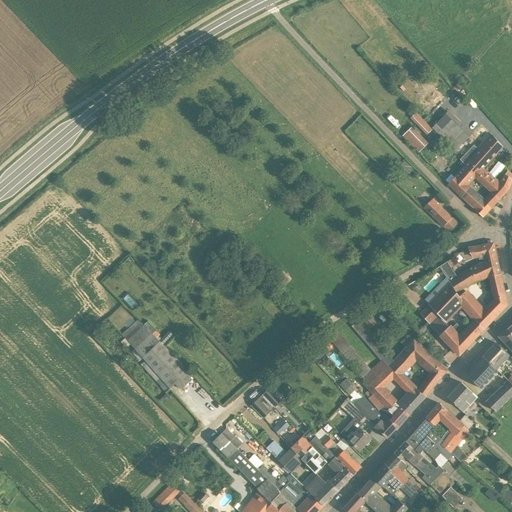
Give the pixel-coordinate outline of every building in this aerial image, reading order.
[(427,136),(432,130),(416,113),(410,118),(427,136)] [(456,151),(469,137),(445,114),(432,128),(456,151)] [(420,151),(429,140),(413,125),(403,135),(420,151)] [(499,186),(480,170),(502,147),(491,135),(478,150),(474,146),(460,160),(465,166),(464,168),(474,177),(490,192),(499,200),(509,190),(511,181),(511,179),(507,176),(499,186)] [(482,201),(466,186),(474,177),(464,168),(450,185),(483,217),(499,200),(490,192),(482,201)] [(449,232),(457,224),(433,200),(425,208),(443,227),(444,227),(449,232)] [(472,259),(485,257),(486,262),(471,269),(471,268),(467,271),(449,283),(450,285),(456,293),(463,289),(476,280),(500,275),(493,244),(483,246),(469,249),(472,259)] [(447,262),(440,266),(444,271),(451,267),(447,262)] [(450,285),(429,306),(445,321),(460,305),(463,303),(463,302),(459,298),(456,293),(450,285)] [(483,312),(475,320),(484,330),(507,305),(503,285),(490,288),(494,301),(483,312)] [(456,293),(459,298),(463,302),(463,303),(464,303),(461,306),(475,319),(482,311),(465,292),(463,289),(456,293)] [(388,296),(392,302),(402,297),(398,290),(388,296)] [(369,328),(375,322),(367,315),(361,319),(369,328)] [(193,375),(157,338),(160,335),(156,331),(157,330),(151,324),(147,328),(139,319),(123,333),(137,351),(133,354),(140,361),(143,358),(145,360),(141,364),(160,386),(166,392),(169,390),(175,384),(179,389),(193,375)] [(448,328),(439,319),(431,327),(459,356),(478,336),(468,326),(463,331),(457,325),(451,330),(449,328),(448,328)] [(511,334),(508,330),(500,337),(511,349),(511,358),(511,334)] [(447,370),(409,337),(403,343),(408,348),(395,362),(390,368),(399,377),(403,373),(403,374),(411,366),(411,367),(416,361),(429,373),(418,389),(426,396),(447,370)] [(483,358),(496,369),(509,355),(496,343),(483,358)] [(418,388),(403,373),(399,377),(390,368),(395,362),(389,356),(382,362),(372,371),(350,347),(342,354),(364,379),(362,381),(369,389),(373,394),(384,406),(388,410),(396,403),(409,415),(426,396),(418,389),(417,389),(418,388)] [(498,371),(496,369),(483,358),(467,375),(482,389),(498,371)] [(345,391),(351,386),(350,384),(345,379),(339,385),(344,390),(345,391)] [(511,383),(511,384),(509,382),(488,403),(496,411),(506,401),(509,404),(511,400),(511,383)] [(463,413),(477,397),(473,393),(461,383),(447,398),(458,408),(463,413)] [(274,408),(281,401),(269,389),(262,395),(274,408)] [(382,408),(384,406),(373,394),(369,398),(380,411),(382,408)] [(274,408),(262,395),(258,400),(258,399),(256,401),(251,406),(264,419),(274,408)] [(398,427),(391,420),(384,414),(382,416),(364,397),(356,405),(368,419),(387,439),(398,427)] [(368,419),(356,405),(355,406),(348,398),(340,407),(356,421),(361,426),(363,425),(368,419)] [(387,413),(391,417),(392,418),(391,420),(398,427),(409,415),(396,403),(388,410),(384,406),(382,408),(387,413)] [(459,422),(441,405),(440,404),(427,418),(435,425),(440,419),(451,429),(453,432),(445,442),(443,441),(441,444),(450,452),(468,430),(469,429),(460,421),(459,422)] [(460,421),(469,429),(474,424),(465,416),(460,421)] [(419,445),(435,460),(440,454),(448,460),(453,454),(450,452),(441,444),(443,441),(432,431),(436,426),(435,425),(427,418),(418,429),(406,441),(415,449),(419,445)] [(341,433),(349,440),(360,450),(371,439),(360,428),(361,426),(356,421),(352,427),(349,425),(341,433)] [(221,433),(237,449),(242,444),(226,429),(221,433)] [(341,488),(346,483),(354,475),(337,457),(328,448),(321,441),(309,429),(302,436),(328,463),(340,475),(331,483),(338,490),(341,488)] [(381,442),(385,438),(376,429),(372,434),(381,442)] [(245,456),(237,449),(221,433),(213,442),(258,489),(266,497),(282,511),(300,511),(278,491),(279,490),(259,470),(258,470),(245,456)] [(328,448),(334,442),(328,435),(321,441),(328,448)] [(317,474),(328,463),(303,437),(292,448),(304,461),(314,471),(317,474)] [(276,439),(267,446),(278,458),(286,450),(276,439)] [(402,461),(402,460),(405,457),(414,466),(423,457),(406,441),(395,454),(402,461)] [(346,467),(354,475),(361,468),(344,450),(344,451),(338,445),(331,452),(337,457),(346,467)] [(304,461),(292,448),(279,461),(280,461),(288,469),(292,473),(304,461)] [(464,453),(457,459),(462,463),(468,458),(464,453)] [(408,466),(402,460),(402,461),(395,454),(385,464),(391,470),(390,472),(402,485),(407,480),(402,473),(408,466)] [(436,469),(423,457),(414,467),(424,475),(433,482),(430,485),(442,496),(455,482),(439,466),(436,469)] [(402,485),(390,472),(391,470),(385,464),(373,478),(381,485),(393,495),(400,488),(410,497),(417,490),(407,480),(402,485)] [(302,484),(292,473),(291,474),(290,474),(285,478),(283,476),(278,482),(262,466),(259,470),(279,490),(278,491),(300,511),(317,511),(324,506),(302,484)] [(317,474),(314,471),(302,484),(324,506),(341,488),(338,490),(331,483),(328,480),(325,482),(317,474)] [(433,482),(424,475),(422,478),(429,485),(433,482)] [(392,509),(374,493),(381,485),(373,478),(359,494),(378,511),(405,511),(408,509),(399,501),(392,509)] [(152,503),(159,510),(180,489),(173,483),(152,503)] [(282,511),(266,497),(258,489),(257,490),(258,491),(242,511),(282,511)] [(511,502),(511,492),(509,490),(503,497),(511,504),(511,502)] [(498,497),(494,492),(489,498),(493,502),(498,497)] [(190,511),(203,511),(184,493),(178,498),(185,506),(190,511)] [(378,511),(359,494),(358,494),(358,493),(343,509),(345,511),(378,511)]
